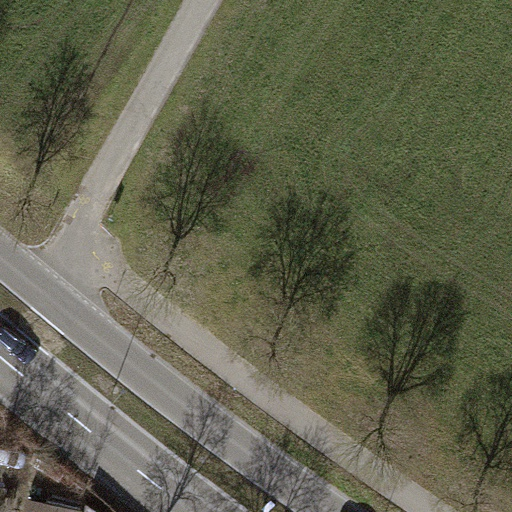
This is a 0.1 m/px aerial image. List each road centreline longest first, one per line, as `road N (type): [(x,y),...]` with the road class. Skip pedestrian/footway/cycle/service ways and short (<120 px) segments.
road 1 (primary): [(329,511),(0,255)]
road 2 (primary): [(0,356),(196,511)]
